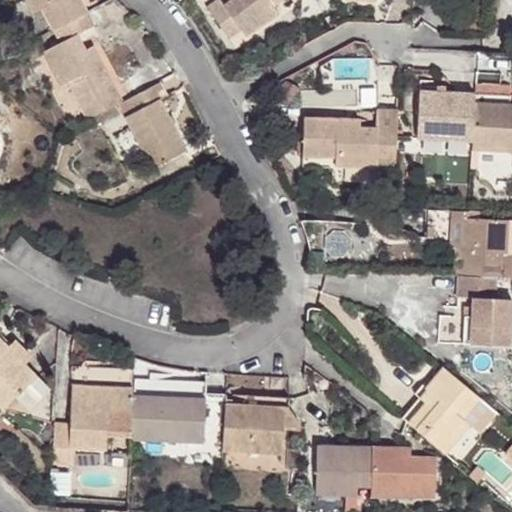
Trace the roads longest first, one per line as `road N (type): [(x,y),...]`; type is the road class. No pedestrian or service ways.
road 1 (residential): [(276,338),(248,351),(173,349),(67,311),(0,273)]
road 2 (residential): [(481,42),(351,33),(218,105)]
road 3 (residential): [(218,105),(295,262),(276,338)]
road 4 (residential): [(276,338),(306,351),(403,428)]
road 5 (residential): [(144,0),(218,105)]
